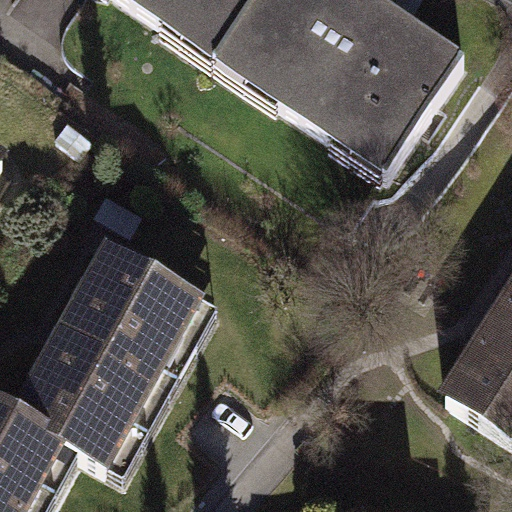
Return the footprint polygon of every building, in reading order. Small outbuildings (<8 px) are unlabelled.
[(109,0),(165,37),(169,31),(221,66),(265,0),(109,0)] [(265,0),(221,66),(283,108),(279,115),(334,151),(338,145),(393,181),(458,85),(439,72),(446,62),(353,0),(265,0)] [(111,261),(18,425),(20,426),(18,429),(62,453),(60,456),(62,458),(106,482),(201,311),(111,261)] [(511,448),(511,310),(450,410),(511,448)] [(0,511),(31,511),(62,458),(60,456),(62,453),(18,429),(20,426),(18,425),(0,414),(0,511)]
